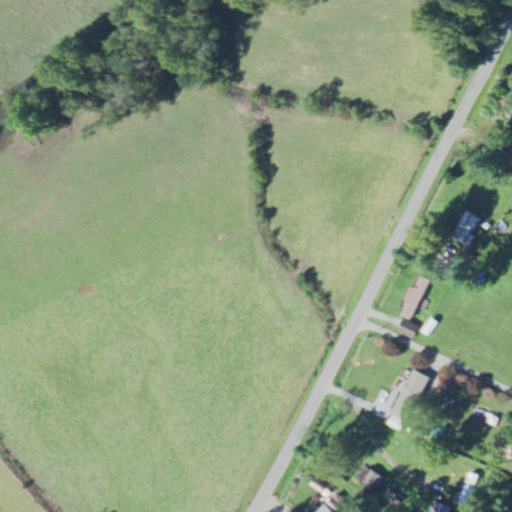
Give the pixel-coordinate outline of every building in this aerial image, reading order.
[(450,236),(465,245),(480,220),(465,210),(450,236)] [(411,320),(429,280),(417,275),(405,302),(406,302),(400,315),(411,320)] [(413,339),(418,326),(402,320),(397,333),(413,339)] [(391,413),(409,421),(428,378),(411,370),(391,413)] [(383,478),(364,466),(354,482),(374,494),(383,478)] [(460,505),(471,508),(478,475),(466,472),(460,505)] [(333,511),(322,503),(315,511),(333,511)]
